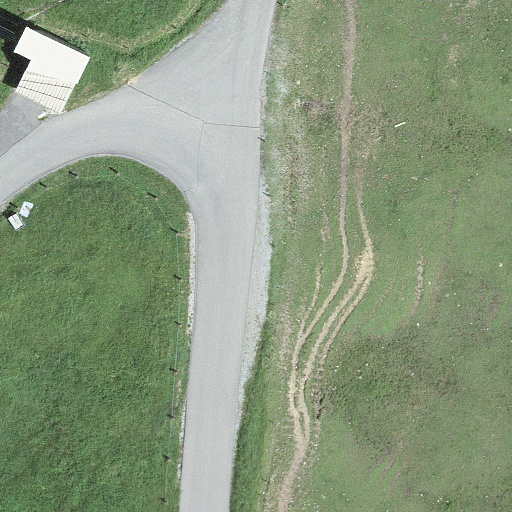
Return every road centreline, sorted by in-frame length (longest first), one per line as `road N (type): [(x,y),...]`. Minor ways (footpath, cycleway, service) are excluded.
road 1 (unclassified): [(207,511),(225,180)]
road 2 (unclassified): [(0,187),(72,134),(148,116)]
